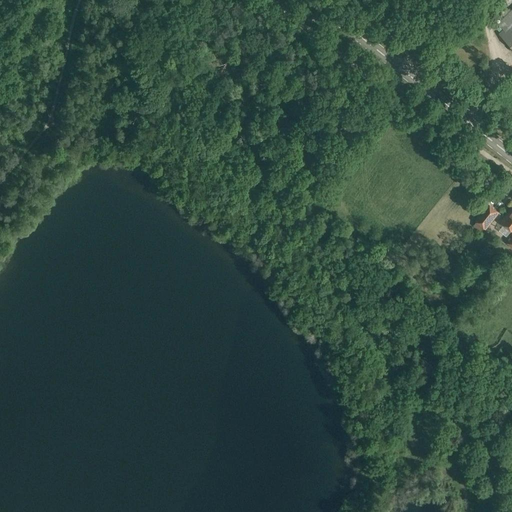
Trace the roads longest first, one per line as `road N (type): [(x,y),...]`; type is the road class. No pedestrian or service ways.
road 1 (unclassified): [(0,188),(50,123),(80,0)]
road 2 (tertiary): [(511,153),(401,64)]
